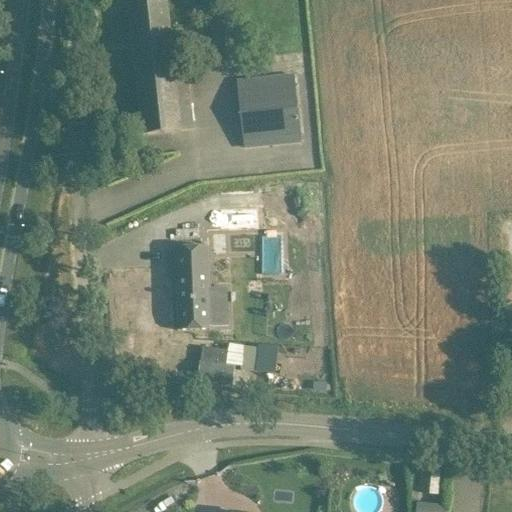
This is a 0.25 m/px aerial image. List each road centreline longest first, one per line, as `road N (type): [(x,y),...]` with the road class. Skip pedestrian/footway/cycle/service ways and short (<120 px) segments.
road 1 (tertiary): [(511,446),(254,422),(92,457)]
road 2 (secondary): [(0,316),(49,0)]
road 3 (secondary): [(26,0),(0,178)]
